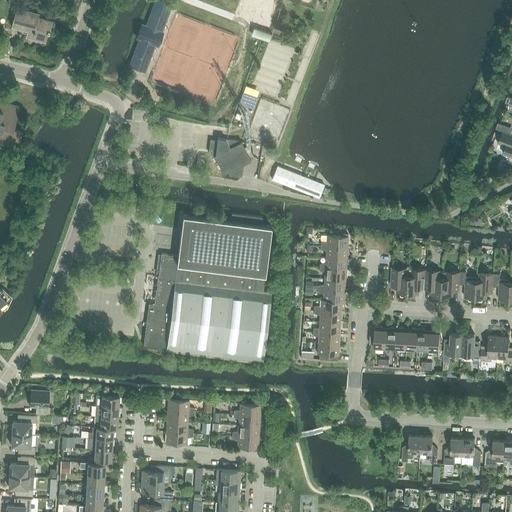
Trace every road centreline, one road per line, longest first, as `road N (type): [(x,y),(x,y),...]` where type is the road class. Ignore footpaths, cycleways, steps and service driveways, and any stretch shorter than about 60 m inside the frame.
road 1 (residential): [(0,392),(43,326),(118,112),(109,98),(60,80)]
road 2 (residential): [(511,424),(358,416),(362,306),(371,304)]
road 3 (residential): [(254,511),(257,461),(137,454)]
road 4 (residential): [(511,316),(371,304)]
